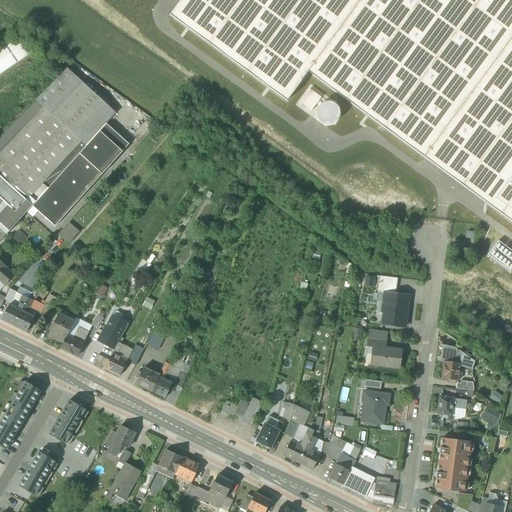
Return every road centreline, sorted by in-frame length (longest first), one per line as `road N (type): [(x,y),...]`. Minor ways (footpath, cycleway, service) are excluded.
road 1 (secondary): [(347,511),(66,373)]
road 2 (residential): [(405,511),(438,277),(429,242)]
road 3 (residential): [(0,487),(66,373)]
